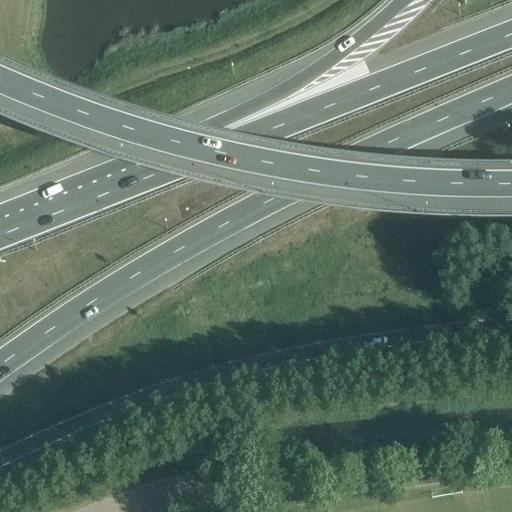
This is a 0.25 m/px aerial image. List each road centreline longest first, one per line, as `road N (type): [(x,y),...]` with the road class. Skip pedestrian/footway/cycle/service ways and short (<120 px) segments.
road 1 (motorway): [(0,366),(199,237),(511,90)]
road 2 (motorway): [(0,462),(135,401),(233,370),(327,348),(511,327)]
road 3 (motorway): [(0,86),(218,161),(345,181),(511,188)]
road 4 (motorway): [(511,35),(210,151)]
road 5 (motorway): [(405,0),(210,151)]
road 6 (motorway): [(210,151),(0,235)]
